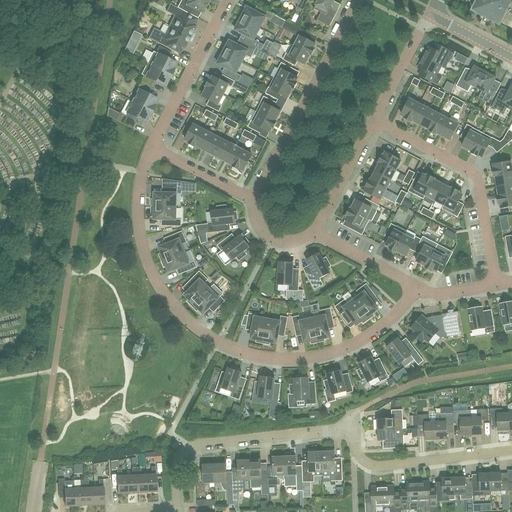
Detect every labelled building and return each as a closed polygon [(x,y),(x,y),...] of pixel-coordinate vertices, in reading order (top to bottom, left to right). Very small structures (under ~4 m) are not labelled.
[(209,2),(204,0),(181,0),(177,8),(189,14),(191,10),(194,9),(203,14),(209,2)] [(303,11),(308,0),(289,0),(298,4),(296,8),(303,11)] [(329,27),(337,13),(332,10),(333,9),(331,5),(334,0),(318,0),(314,9),(321,13),(317,21),(329,27)] [(500,25),(511,0),(478,0),(473,11),(500,25)] [(190,37),(196,26),(192,24),(196,18),(189,14),(177,8),(171,4),(167,11),(175,15),(169,26),(190,37)] [(258,13),(247,7),(245,11),(243,10),(239,18),(260,29),(266,17),(271,20),(274,15),(261,8),(258,13)] [(261,51),(264,46),(254,40),(260,29),(239,18),(235,26),(237,27),(235,31),(246,37),(243,42),(256,48),(261,51)] [(312,56),(315,50),(313,49),(315,45),(308,41),(311,35),(286,21),(282,28),(299,37),(294,47),(312,56)] [(190,37),(169,26),(165,34),(154,28),(149,38),(177,53),(180,47),(184,49),(190,37)] [(323,40),(325,35),(313,29),(310,34),(323,40)] [(140,35),(134,32),(131,39),(137,42),(140,35)] [(282,40),(287,42),(290,33),(285,32),(282,40)] [(241,47),(229,41),(227,45),(225,44),(221,52),(242,63),(246,56),(251,58),(256,48),(243,42),(241,47)] [(454,54),(444,48),(435,43),(432,49),(429,47),(424,58),(441,67),(442,68),(445,69),(448,63),(449,63),(454,54)] [(312,56),(294,47),(291,45),(283,60),(295,66),(298,61),(305,65),(310,55),(312,56)] [(153,52),(147,63),(152,66),(170,75),(176,64),(168,59),(168,58),(170,52),(159,46),(155,53),(153,52)] [(238,82),(241,76),(236,74),(242,63),(221,52),(217,59),(219,60),(217,64),(229,70),(226,75),(238,82)] [(441,67),(424,58),(418,69),(430,75),(427,80),(438,86),(443,76),(439,74),(442,68),(441,67)] [(277,80),(294,89),(298,83),(296,83),(298,79),(291,75),(293,70),(282,64),(279,69),(274,79),(277,80)] [(164,87),(170,75),(152,66),(146,77),(144,75),(140,82),(152,88),(154,83),(156,83),(164,87)] [(477,88),(486,70),(476,68),(474,67),(468,78),(462,75),(456,86),(468,92),(471,86),(477,88)] [(489,104),(495,92),(489,90),(496,78),(493,77),(486,70),(477,88),(482,91),(478,98),(489,104)] [(234,82),(223,76),(220,81),(212,77),(210,81),(209,80),(206,86),(223,95),(228,85),(232,87),(234,82)] [(294,89),(277,80),(274,79),(266,94),(278,100),(280,95),(288,98),(293,89),(294,90),(294,89)] [(417,87),(420,82),(414,79),(411,84),(417,87)] [(152,111),(158,100),(149,95),(149,94),(152,88),(140,82),(137,89),(139,90),(133,102),(152,111)] [(218,112),(221,107),(218,105),(223,95),(206,86),(205,86),(207,87),(202,97),(209,101),(207,106),(218,112)] [(511,86),(505,98),(498,94),(492,107),(504,114),(507,108),(511,111),(511,86)] [(436,97),(439,91),(433,88),(430,94),(436,97)] [(442,100),(445,94),(439,91),(436,97),(442,100)] [(259,114),(277,123),(275,122),(280,112),(273,109),(276,103),(264,97),(261,103),(256,113),(259,114)] [(456,106),(459,100),(453,97),(450,103),(456,106)] [(411,122),(420,105),(410,100),(402,115),(405,117),(405,119),(411,122)] [(462,109),(465,104),(459,100),(456,106),(462,109)] [(146,123),(152,111),(133,102),(125,116),(120,113),(116,120),(132,129),(138,119),(146,123)] [(422,125),(429,110),(420,105),(411,122),(412,121),(417,124),(418,123),(422,125)] [(209,119),(212,113),(206,110),(203,116),(209,119)] [(430,132),(439,115),(429,110),(422,125),(425,127),(425,128),(430,130),(429,132),(430,132)] [(227,117),(233,120),(236,114),(230,111),(227,117)] [(215,122),(218,116),(212,113),(209,119),(215,122)] [(259,114),(256,113),(248,128),(260,134),(263,129),(270,133),(272,129),(274,129),(277,123),(259,114)] [(440,136),(448,120),(439,115),(430,132),(436,135),(437,134),(440,136)] [(230,127),(232,121),(227,118),(224,124),(230,127)] [(450,141),(458,125),(448,120),(440,136),(450,141)] [(235,130),(238,124),(232,121),(230,127),(235,130)] [(194,148),(204,130),(193,125),(185,141),(189,143),(188,144),(194,148)] [(471,154),(481,137),(480,136),(471,131),(473,128),(467,126),(461,137),(466,140),(462,147),(472,152),(471,154)] [(205,150),(213,135),(204,130),(194,148),(195,148),(195,146),(201,149),(201,148),(205,150)] [(248,139),(251,133),(245,130),(242,136),(248,139)] [(511,140),(511,131),(508,130),(503,140),(500,143),(494,149),(497,153),(511,140)] [(253,142),(256,136),(251,133),(248,139),(253,142)] [(481,137),(471,154),(477,157),(478,156),(482,158),(488,146),(491,147),(495,140),(492,138),(492,139),(482,133),(480,136),(481,137)] [(215,156),(223,140),(213,135),(205,150),(209,152),(208,153),(215,156)] [(225,160),(233,145),(223,140),(215,156),(220,159),(221,158),(225,160)] [(233,168),(242,150),(233,145),(225,160),(228,162),(228,163),(233,166),(232,168),(233,168)] [(243,171),(252,155),(242,150),(233,168),(239,171),(240,169),(243,171)] [(401,161),(385,153),(383,157),(382,156),(378,162),(396,171),(401,161)] [(391,181),(396,171),(378,162),(380,163),(377,168),(378,169),(376,173),(391,181)] [(493,177),(511,173),(511,167),(511,162),(493,165),(494,170),(492,170),(493,177)] [(412,180),(415,174),(409,171),(406,177),(412,180)] [(391,181),(376,173),(374,177),(373,176),(370,182),(369,181),(368,181),(386,190),(391,181)] [(511,184),(511,173),(493,177),(494,177),(495,177),(496,183),(497,183),(498,187),(511,184)] [(408,191),(414,194),(423,199),(425,196),(434,178),(428,175),(427,177),(423,175),(420,182),(414,180),(408,191)] [(409,185),(412,180),(406,177),(403,182),(409,185)] [(435,201),(442,186),(439,184),(439,183),(434,180),(434,179),(434,178),(425,196),(435,201)] [(381,200),(386,190),(368,181),(365,187),(367,188),(365,192),(381,200)] [(497,198),(511,195),(511,184),(498,187),(499,191),(498,191),(499,197),(497,198)] [(446,188),(442,186),(435,201),(444,206),(453,189),(453,188),(452,190),(447,187),(446,188)] [(182,194),(182,188),(165,187),(165,194),(154,193),(154,200),(152,200),(151,206),(176,207),(176,194),(182,194)] [(457,217),(463,205),(458,203),(462,195),(458,193),(459,192),(453,189),(444,206),(442,209),(452,214),(457,217)] [(404,200),(407,194),(401,191),(398,197),(404,200)] [(511,206),(511,195),(497,198),(498,205),(500,204),(501,209),(511,206)] [(401,205),(404,200),(398,197),(395,203),(401,205)] [(366,219),(369,220),(371,221),(376,211),(375,211),(377,206),(366,199),(363,204),(356,201),(351,210),(349,209),(349,210),(366,219)] [(181,227),(181,220),(176,220),(176,207),(151,206),(151,213),(154,213),(154,220),(165,220),(165,226),(181,227)] [(227,210),(226,206),(217,207),(217,211),(212,212),(213,223),(207,223),(209,233),(227,231),(227,225),(235,224),(235,220),(237,220),(236,213),(234,213),(234,209),(227,210)] [(426,217),(429,211),(424,208),(421,214),(426,217)] [(364,230),(369,220),(366,219),(349,210),(346,216),(347,216),(345,220),(353,224),(350,229),(362,235),(364,230)] [(432,220),(435,214),(429,211),(426,217),(432,220)] [(395,253),(404,236),(396,231),(397,228),(392,225),(386,237),(390,239),(386,246),(390,248),(389,250),(395,253)] [(161,261),(184,252),(181,245),(187,243),(182,232),(167,238),(169,244),(159,248),(161,254),(159,255),(161,261)] [(208,242),(207,234),(198,234),(201,244),(208,242)] [(217,246),(227,238),(225,236),(216,244),(217,246)] [(243,239),(240,236),(233,241),(229,236),(227,238),(217,246),(221,251),(223,250),(232,261),(236,258),(239,261),(246,255),(244,252),(249,248),(247,245),(249,243),(244,237),(243,239)] [(414,241),(404,236),(395,253),(396,252),(406,257),(410,249),(415,252),(421,240),(416,238),(414,241)] [(434,251),(425,246),(426,243),(421,240),(415,252),(420,255),(416,262),(426,267),(425,269),(434,251)] [(445,268),(453,253),(438,245),(434,251),(425,269),(431,272),(432,271),(436,273),(440,265),(445,268)] [(189,264),(184,252),(161,261),(164,267),(166,266),(169,272),(179,268),(181,274),(197,268),(194,262),(189,264)] [(316,256),(315,254),(308,257),(309,259),(306,261),(310,269),(305,272),(314,290),(323,285),(320,279),(329,273),(327,268),(330,267),(326,258),(322,260),(319,254),(316,256)] [(290,264),(290,261),(282,261),(282,263),(279,263),(278,285),(289,286),(288,291),(298,292),(299,273),(293,272),(293,264),(290,264)] [(192,307),(209,289),(204,284),(208,280),(199,272),(188,283),(192,288),(185,296),(189,300),(187,302),(192,307)] [(230,283),(224,289),(230,294),(235,288),(230,283)] [(368,320),(374,316),(372,314),(377,310),(371,301),(376,297),(370,289),(366,284),(357,291),(360,296),(354,300),(368,320)] [(370,289),(376,297),(381,294),(374,287),(373,287),(370,289)] [(218,298),(209,289),(192,307),(197,311),(199,309),(203,314),(211,306),(216,311),(225,301),(220,297),(218,298)] [(345,300),(335,307),(350,328),(361,322),(363,324),(368,320),(354,301),(348,305),(345,300)] [(511,302),(510,303),(510,300),(503,301),(503,304),(500,304),(504,325),(511,324),(511,302)] [(478,308),(478,306),(471,307),(471,309),(468,310),(472,331),(484,329),(485,334),(495,332),(492,314),(483,315),(482,308),(478,308)] [(320,317),(312,319),(318,343),(324,341),(324,339),(330,337),(328,327),(334,325),(331,312),(330,309),(326,310),(319,311),(320,317)] [(453,313),(451,311),(449,313),(441,315),(442,316),(435,317),(437,325),(433,326),(432,325),(431,324),(431,321),(428,321),(427,321),(422,316),(411,329),(415,332),(412,335),(422,343),(425,340),(428,343),(435,334),(441,338),(445,338),(446,338),(463,335),(459,312),(453,313),(453,312),(453,313)] [(263,344),(267,320),(255,317),(255,315),(249,314),(246,327),(253,328),(250,339),(257,340),(256,343),(263,344)] [(300,322),(299,316),(292,318),(296,334),(302,332),(304,343),(311,342),(311,344),(318,343),(312,319),(300,322)] [(285,334),(288,318),(281,317),(280,322),(267,320),(263,344),(269,345),(270,342),(276,344),(278,333),(285,334)] [(403,345),(398,339),(395,341),(394,339),(388,344),(390,346),(387,348),(399,364),(411,356),(418,365),(424,361),(408,341),(403,345)] [(458,362),(460,362),(468,361),(467,353),(457,355),(458,362)] [(368,359),(367,357),(361,360),(362,362),(359,364),(361,369),(357,371),(362,380),(365,378),(368,383),(378,378),(380,383),(389,378),(381,362),(375,364),(372,358),(368,359)] [(239,370),(232,367),(231,370),(228,369),(226,374),(222,373),(219,382),(223,383),(221,388),(232,392),(230,397),(239,400),(246,382),(239,380),(242,373),(238,372),(239,370)] [(337,372),(337,370),(330,372),(330,374),(327,375),(328,380),(324,382),(327,391),(331,390),(332,395),(346,391),(347,393),(353,392),(349,377),(343,378),(341,371),(337,372)] [(393,377),(398,383),(403,379),(398,373),(393,377)] [(271,379),(272,376),(264,375),(264,378),(260,377),(260,383),(255,382),(254,392),(258,392),(258,398),(272,400),(271,402),(277,403),(278,403),(280,387),(274,387),(275,379),(271,379)] [(305,379),(305,376),(297,377),(297,379),(294,379),(294,385),(290,385),(291,395),(295,394),(295,400),(306,399),(307,405),(316,404),(315,385),(309,386),(308,378),(305,379)] [(472,436),(482,435),(482,421),(488,420),(488,409),(477,410),(477,418),(471,418),(472,436)] [(503,414),(502,409),(490,409),(490,418),(497,418),(498,431),(509,431),(508,413),(503,414)] [(395,430),(403,429),(402,410),(391,411),(392,419),(377,419),(378,430),(395,430)] [(465,418),(464,410),(453,411),(453,414),(454,422),(460,422),(461,436),(472,436),(471,418),(465,418)] [(310,420),(320,420),(319,411),(309,412),(310,420)] [(239,414),(232,412),(230,419),(236,421),(239,414)] [(436,440),(447,440),(447,430),(454,430),(454,422),(453,414),(441,414),(441,422),(436,423),(436,440)] [(429,423),(429,415),(417,415),(418,426),(425,426),(426,440),(436,440),(436,423),(429,423)] [(403,435),(403,429),(395,430),(378,430),(378,441),(393,440),(393,449),(404,448),(403,435)] [(322,453),(322,476),(331,475),(331,482),(343,481),(342,460),(335,460),(334,449),(326,450),(327,453),(322,453)] [(322,476),(322,453),(317,453),(316,450),(308,450),(309,470),(302,470),(303,483),(314,482),(314,476),(322,476)] [(284,480),(292,480),(292,476),(296,475),(296,456),(284,457),(284,476),(284,480)] [(268,496),(276,495),(276,485),(280,485),(279,476),(284,476),(284,457),(273,457),(274,479),(268,479),(268,495),(268,496)] [(268,495),(268,479),(266,480),(266,478),(262,478),(261,460),(250,461),(251,479),(251,483),(251,489),(262,488),(262,495),(268,495)] [(244,480),(251,479),(250,461),(238,461),(239,480),(233,480),(233,489),(234,505),(237,511),(240,511),(239,508),(239,504),(240,501),(239,492),(242,492),(244,480)] [(225,490),(227,490),(227,489),(233,489),(233,480),(232,478),(226,478),(226,464),(214,465),(215,483),(221,483),(225,490)] [(197,497),(204,496),(204,491),(210,491),(209,484),(215,483),(214,465),(203,465),(203,480),(197,481),(197,497)] [(156,474),(155,467),(151,467),(151,475),(146,475),(147,493),(157,492),(156,474)] [(128,493),(137,493),(136,468),(132,468),(132,476),(127,476),(128,493)] [(141,475),(141,468),(136,468),(137,493),(147,493),(146,475),(141,475)] [(122,476),(121,469),(117,469),(117,476),(118,494),(128,493),(127,476),(122,476)] [(473,496),(491,496),(490,473),(479,474),(480,489),(473,490),(473,493),(473,496)] [(490,473),(491,496),(496,495),(505,495),(505,499),(509,499),(509,495),(509,492),(508,486),(501,486),(501,473),(490,473)] [(94,505),(93,488),(88,488),(88,480),(88,476),(83,477),(84,481),(83,481),(85,506),(94,505)] [(436,486),(437,492),(437,498),(437,501),(449,501),(455,500),(455,496),(454,478),(442,479),(442,482),(436,482),(436,486)] [(466,493),(465,478),(454,478),(455,496),(460,495),(461,500),(473,500),(473,496),(473,493),(466,493)] [(65,507),(75,506),(74,489),(74,481),(65,482),(65,479),(58,479),(59,490),(65,490),(65,507)] [(103,487),(103,480),(99,480),(99,488),(93,488),(94,505),(104,505),(104,487),(103,487)] [(75,506),(85,506),(83,481),(79,481),(80,489),(74,489),(75,506)] [(436,486),(430,486),(430,482),(418,483),(419,502),(426,502),(426,510),(426,511),(437,511),(437,501),(437,498),(437,492),(436,486)] [(401,490),(401,499),(401,502),(401,511),(413,510),(419,510),(419,502),(418,483),(407,483),(407,487),(400,487),(401,490)] [(394,502),(394,486),(382,487),(383,506),(390,506),(390,511),(401,511),(401,502),(394,502)] [(365,511),(376,511),(377,507),(383,506),(382,487),(371,487),(372,503),(365,503),(365,511)]
